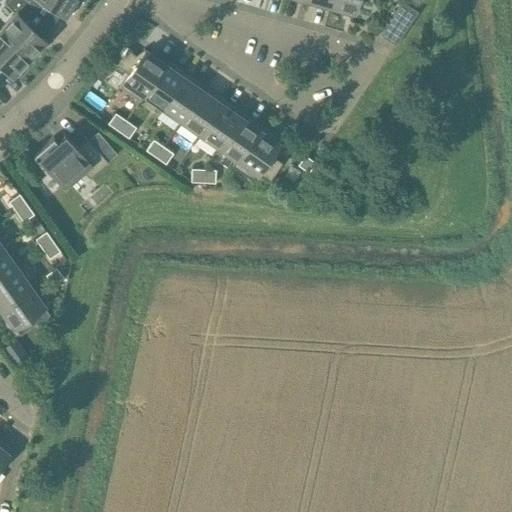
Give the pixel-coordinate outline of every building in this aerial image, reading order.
[(15,12),(0,27),(0,29),(29,57),(34,52),(37,55),(49,43),(25,20),(33,10),(20,0),(8,0),(6,3),(15,12)] [(20,0),(33,10),(40,0),(43,0),(69,17),(79,2),(75,0),(20,0)] [(329,9),(331,0),(315,0),(314,5),(329,9)] [(331,0),(329,9),(344,13),(346,9),(354,11),(356,0),(331,0)] [(418,12),(403,1),(390,20),(405,30),(418,12)] [(0,62),(16,78),(28,65),(24,62),(29,57),(0,29),(0,62)] [(140,101),(144,95),(144,94),(165,64),(144,49),(143,50),(145,51),(140,58),(127,50),(115,68),(116,68),(117,66),(128,74),(119,87),(140,101)] [(144,95),(162,107),(187,73),(174,64),(171,68),(165,64),(144,94),(144,95)] [(187,73),(162,107),(181,120),(202,90),(197,86),(199,82),(187,73)] [(202,90),(181,120),(200,133),(224,99),(211,90),(208,94),(202,90)] [(224,99),(200,133),(218,146),(240,116),(234,112),(237,108),(224,99)] [(118,131),(126,120),(115,113),(108,123),(118,131)] [(218,146),(236,159),(237,159),(261,125),(248,116),(245,120),(240,116),(218,146)] [(136,127),(126,120),(118,131),(129,138),(136,127)] [(274,134),(261,125),(237,159),(236,159),(232,165),(252,180),(257,173),(271,183),(272,182),(269,180),(280,163),(269,155),(278,143),(271,138),(274,134)] [(77,148),(64,132),(63,133),(65,136),(58,142),(53,136),(32,154),(50,174),(54,171),(65,184),(63,185),(64,186),(83,170),(89,178),(108,162),(88,138),(77,148)] [(156,157),(163,146),(154,139),(146,150),(156,157)] [(173,153),(163,146),(156,157),(166,164),(173,153)] [(316,163),(305,155),(298,165),(309,173),(316,163)] [(203,182),(203,169),(191,168),(191,181),(203,182)] [(203,169),(203,182),(215,183),(216,170),(203,169)] [(9,201),(16,211),(27,204),(19,193),(9,201)] [(34,214),(27,204),(16,211),(23,222),(34,214)] [(42,249),(53,241),(46,231),(35,239),(42,249)] [(60,251),(53,241),(42,249),(49,258),(60,251)] [(0,278),(17,267),(4,248),(0,250),(0,278)] [(0,306),(30,285),(17,267),(0,278),(0,306)] [(56,268),(46,275),(53,285),(63,278),(56,268)] [(44,305),(30,285),(0,306),(0,315),(5,322),(9,320),(14,326),(44,305)] [(15,340),(5,348),(21,370),(32,363),(15,340)]
